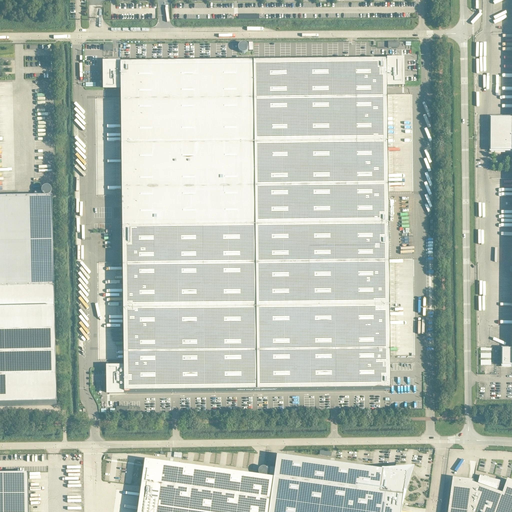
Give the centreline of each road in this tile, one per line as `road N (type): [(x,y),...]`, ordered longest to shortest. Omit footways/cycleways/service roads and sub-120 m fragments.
road 1 (unclassified): [(469,441),(0,447)]
road 2 (unclassified): [(463,34),(0,37)]
road 3 (unknown): [(78,36),(89,269),(90,353),(83,365),(92,446)]
road 4 (unclassified): [(469,441),(463,34)]
road 5 (unknown): [(489,0),(488,339)]
road 6 (unknown): [(427,366),(419,261),(422,34)]
road 7 (unknown): [(174,396),(335,394)]
road 8 (unknown): [(276,443),(281,452),(426,469)]
